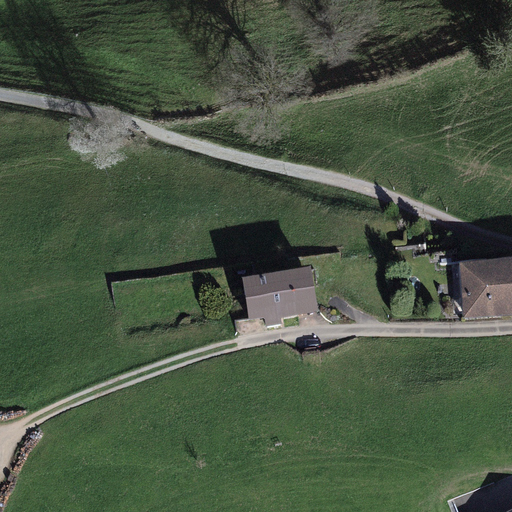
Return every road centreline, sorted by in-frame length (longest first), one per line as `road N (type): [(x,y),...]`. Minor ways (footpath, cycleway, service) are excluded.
road 1 (track): [(511,242),(381,191),(253,162),(93,110),(0,94)]
road 2 (residential): [(511,327),(308,332),(235,344)]
road 3 (track): [(235,344),(82,394),(1,443)]
